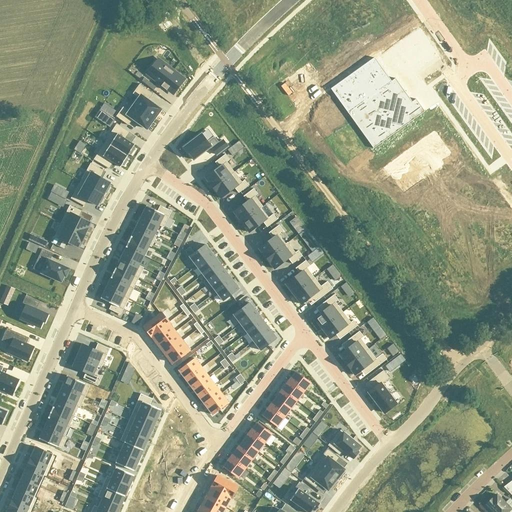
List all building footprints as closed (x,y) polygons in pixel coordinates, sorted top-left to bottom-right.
[(394,42),(382,50),(386,55),(397,47),(394,42)] [(330,90),(347,114),(373,150),(425,113),(423,110),(416,100),(412,103),(395,80),(395,79),(391,82),(374,58),(330,90)] [(160,62),(149,77),(152,78),(162,86),(161,87),(166,91),(167,90),(173,95),(184,81),(178,76),(179,76),(173,71),(173,72),(163,64),(160,62)] [(144,79),(141,82),(153,92),(156,88),(144,79)] [(136,98),(132,104),(154,120),(161,111),(148,102),(153,95),(139,85),(132,95),(136,98)] [(147,130),(154,120),(132,104),(127,111),(123,108),(116,118),(128,126),(133,120),(147,130)] [(106,121),(104,124),(109,128),(114,121),(110,118),(107,122),(106,121)] [(116,125),(105,143),(127,157),(129,155),(130,156),(135,149),(133,148),(135,146),(134,145),(134,146),(131,144),(125,140),(129,133),(116,125)] [(201,135),(184,148),(193,161),(210,148),(216,156),(227,147),(223,141),(218,144),(214,138),(207,143),(201,135)] [(105,143),(93,161),(109,170),(113,163),(120,168),(119,168),(120,168),(122,166),(123,167),(127,160),(126,159),(127,157),(105,143)] [(231,148),(227,151),(232,157),(235,154),(231,148)] [(213,189),(234,173),(226,163),(229,161),(225,155),(215,163),(218,168),(205,179),(213,189)] [(90,164),(80,182),(103,195),(104,193),(106,194),(110,187),(109,186),(110,184),(100,178),(104,172),(90,164)] [(234,173),(213,189),(216,194),(221,199),(234,189),(238,194),(248,186),(244,181),(241,183),(234,173)] [(80,182),(70,200),(84,207),(87,201),(97,207),(98,205),(100,206),(104,198),(102,197),(103,195),(80,182)] [(241,222),(241,223),(262,207),(255,197),(257,195),(253,190),(243,197),(247,202),(233,213),(237,217),(235,218),(239,224),(241,222)] [(60,224),(84,236),(88,229),(87,229),(90,224),(89,223),(79,218),(81,212),(69,206),(60,224)] [(146,207),(141,217),(163,228),(171,212),(160,207),(158,212),(146,207)] [(262,207),(241,223),(249,233),(263,223),(267,228),(277,221),(273,215),(268,219),(261,209),(262,208),(262,207)] [(163,228),(141,217),(136,227),(156,238),(156,237),(154,236),(159,227),(163,229),(163,228)] [(306,230),(297,218),(290,223),(299,235),(306,230)] [(81,243),(84,236),(60,224),(51,244),(63,250),(66,243),(78,249),(81,243)] [(266,260),(287,244),(287,243),(285,245),(278,235),(283,232),(279,226),(268,234),(272,239),(259,249),(263,255),(266,260)] [(151,248),(156,238),(136,227),(131,237),(131,238),(151,248)] [(151,248),(131,238),(126,248),(144,257),(149,247),(151,248)] [(314,241),(308,246),(312,251),(318,246),(314,241)] [(287,244),(266,260),(270,264),(274,270),(288,260),(292,265),(302,257),(298,251),(295,254),(287,244)] [(189,248),(184,252),(189,258),(196,267),(212,255),(205,246),(194,255),(189,248)] [(121,258),(143,269),(144,269),(139,267),(144,257),(126,248),(125,248),(126,248),(121,258)] [(319,248),(314,251),(319,257),(323,254),(319,248)] [(42,250),(36,262),(43,265),(39,273),(61,283),(64,277),(66,278),(69,270),(50,261),(53,255),(42,250)] [(203,276),(219,263),(212,255),(196,267),(203,276)] [(143,269),(121,258),(116,268),(138,279),(143,269)] [(299,274),(285,285),(293,295),(314,279),(306,269),(309,267),(305,261),(295,269),(299,274)] [(225,272),(219,263),(203,276),(209,284),(225,272)] [(138,279),(116,268),(111,279),(133,290),(138,279)] [(225,272),(209,284),(216,293),(232,281),(225,272)] [(338,273),(332,277),(335,281),(341,277),(338,273)] [(111,279),(106,289),(128,300),(133,290),(111,279),(110,279),(111,279)] [(314,279),(293,295),(301,305),(307,301),(315,295),(319,300),(332,290),(327,282),(320,287),(314,279)] [(232,281),(216,293),(223,302),(239,290),(232,281)] [(340,287),(344,293),(350,289),(346,283),(340,287)] [(7,287),(5,292),(11,295),(14,290),(7,287)] [(120,316),(128,300),(106,289),(100,299),(111,305),(109,310),(120,316)] [(319,315),(314,319),(322,329),(343,313),(335,303),(338,301),(334,296),(323,303),(327,309),(319,315)] [(34,326),(40,329),(43,322),(44,323),(48,316),(33,309),(36,302),(25,297),(22,305),(26,306),(20,320),(28,323),(27,325),(33,328),(34,326)] [(240,325),(256,313),(250,304),(233,316),(240,325)] [(162,313),(144,327),(151,337),(169,323),(162,313)] [(247,334),(263,321),(256,313),(240,325),(247,334)] [(343,313),(322,329),(330,340),(335,335),(343,329),(347,334),(357,327),(353,321),(350,323),(343,313)] [(136,315),(131,324),(138,327),(142,318),(136,315)] [(386,336),(377,324),(373,319),(366,324),(370,329),(380,341),(386,336)] [(263,321),(247,334),(253,342),(269,330),(263,321)] [(169,323),(151,337),(152,337),(158,346),(174,333),(168,325),(170,323),(169,323)] [(11,346),(7,354),(27,362),(33,350),(22,345),(25,338),(7,329),(1,342),(11,346)] [(269,330),(253,342),(260,351),(276,339),(269,330)] [(345,351),(339,355),(344,361),(343,361),(347,366),(368,350),(361,340),(363,338),(359,332),(349,340),(353,345),(345,351)] [(174,333),(158,346),(165,355),(183,341),(181,342),(174,333)] [(183,341),(165,355),(172,364),(190,350),(183,341)] [(78,357),(102,367),(109,350),(97,345),(95,350),(83,345),(78,357)] [(395,348),(389,353),(392,357),(398,352),(395,348)] [(368,350),(347,366),(350,371),(351,371),(355,376),(361,372),(369,366),(372,371),(386,360),(382,355),(375,360),(368,350)] [(102,367),(78,357),(73,368),(85,374),(83,379),(95,384),(97,378),(92,376),(97,366),(102,367)] [(179,372),(186,381),(202,369),(195,359),(179,372)] [(390,373),(394,369),(390,363),(385,367),(390,373)] [(127,385),(134,370),(133,370),(128,364),(120,381),(127,385)] [(0,391),(12,397),(19,381),(1,373),(3,368),(0,366),(0,391)] [(208,377),(202,369),(186,381),(192,389),(208,377)] [(383,371),(368,383),(373,390),(370,392),(368,394),(374,401),(374,402),(378,406),(384,414),(396,405),(381,385),(389,379),(383,371)] [(296,373),(289,382),(303,393),(310,384),(296,373)] [(67,377),(62,387),(85,397),(90,387),(67,377)] [(199,398),(215,386),(208,377),(192,389),(199,398)] [(289,382),(282,390),(297,401),(303,393),(289,382)] [(215,386),(199,398),(205,407),(221,394),(215,386)] [(62,387),(57,398),(80,408),(85,397),(62,387)] [(282,390),(276,399),(290,410),(297,401),(282,390)] [(212,416),(228,403),(221,394),(205,407),(212,416)] [(140,395),(133,412),(156,422),(161,411),(150,406),(152,400),(140,395)] [(53,408),(74,417),(78,407),(80,408),(57,398),(53,408)] [(276,399),(269,408),(284,418),(290,410),(276,399)] [(53,408),(48,419),(69,428),(74,417),(53,408)] [(269,408),(263,417),(277,427),(284,418),(269,408)] [(133,412),(129,421),(152,432),(156,422),(133,412)] [(48,419),(44,429),(67,439),(65,438),(69,428),(48,419)] [(129,421),(124,431),(147,441),(152,432),(129,421)] [(257,424),(250,433),(264,444),(271,435),(257,424)] [(44,429),(39,440),(62,450),(67,439),(44,429)] [(315,429),(312,433),(319,438),(322,434),(315,429)] [(124,431),(120,441),(143,451),(147,441),(124,431)] [(340,431),(328,446),(339,456),(343,451),(353,459),(358,453),(357,452),(360,447),(340,431)] [(250,433),(243,442),(258,452),(264,444),(250,433)] [(312,434),(308,438),(314,442),(317,438),(312,434)] [(120,441),(120,442),(124,444),(120,453),(139,461),(143,451),(120,441)] [(243,442),(237,450),(251,461),(258,452),(243,442)] [(35,448),(31,459),(52,468),(56,457),(35,448)] [(327,449),(315,465),(336,481),(337,480),(339,481),(344,474),(343,473),(344,471),(336,464),(339,459),(327,449)] [(237,450),(230,459),(245,470),(251,461),(237,450)] [(298,451),(285,469),(290,473),(304,456),(298,451)] [(120,453),(115,464),(134,472),(139,461),(120,453)] [(31,459),(26,469),(47,478),(52,468),(31,459)] [(230,459),(224,468),(238,479),(245,470),(230,459)] [(315,465),(303,480),(315,490),(319,485),(328,491),(330,489),(331,491),(337,484),(335,482),(336,481),(315,465)] [(107,477),(106,477),(129,487),(134,477),(116,468),(111,479),(107,477)] [(26,469),(21,480),(40,488),(45,478),(47,479),(47,478),(26,469)] [(106,477),(102,487),(125,497),(129,487),(106,477)] [(218,477),(212,487),(232,499),(238,488),(218,477)] [(21,480),(17,490),(38,499),(36,498),(40,488),(21,480)] [(511,483),(511,482),(503,488),(511,496),(511,483)] [(314,511),(315,511),(320,505),(319,504),(308,496),(311,492),(299,483),(294,490),(296,492),(290,501),(291,501),(296,505),(295,507),(294,507),(300,511),(304,511),(305,511),(311,511),(312,511),(314,511)] [(102,487),(98,497),(121,507),(125,497),(102,487)] [(213,488),(207,498),(225,508),(230,498),(232,499),(212,487),(212,488),(213,488)] [(17,490),(12,501),(33,510),(38,499),(17,490)] [(492,499),(486,505),(492,511),(490,511),(511,511),(511,501),(507,506),(496,496),(492,500),(492,499)] [(94,507),(93,507),(104,511),(118,511),(121,507),(98,497),(98,498),(102,500),(98,509),(94,507)] [(207,498),(201,508),(209,511),(222,511),(225,508),(207,498)] [(12,501),(8,511),(9,511),(32,511),(33,510),(12,501)]
